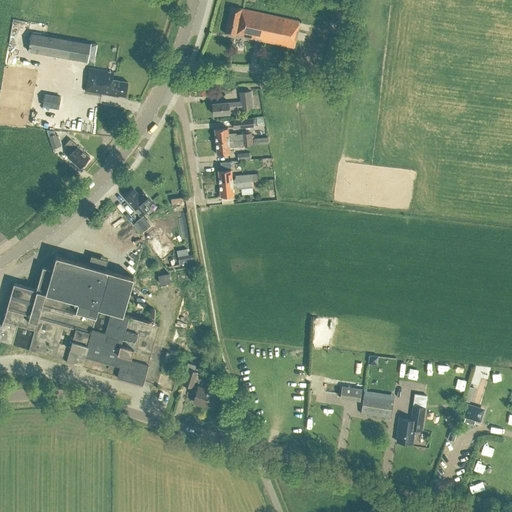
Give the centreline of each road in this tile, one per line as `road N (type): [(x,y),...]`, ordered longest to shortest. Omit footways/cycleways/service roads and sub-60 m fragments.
road 1 (tertiary): [(255,450),(74,396),(0,397)]
road 2 (tertiary): [(0,262),(98,180),(158,93)]
road 3 (tertiary): [(462,511),(255,450)]
road 4 (unclassified): [(198,202),(180,107),(158,93)]
